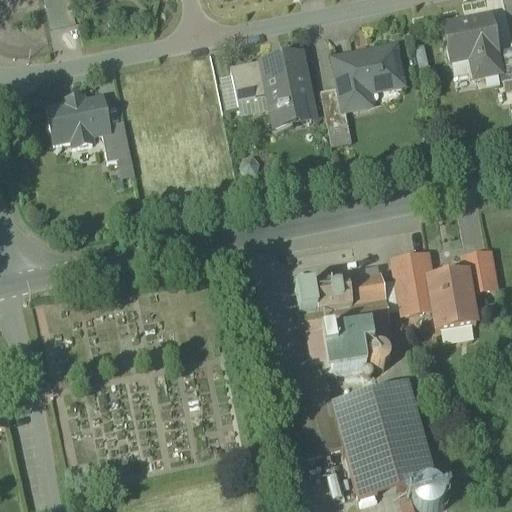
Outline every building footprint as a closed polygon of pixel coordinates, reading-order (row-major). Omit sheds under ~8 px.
[(491,22),(442,32),(449,68),(451,68),(477,62),(481,83),(500,79),(501,79),(497,58),(499,58),(498,56),(491,22)] [(511,53),(498,56),(499,58),(497,58),(501,79),(500,79),(501,87),(511,85),(511,53)] [(395,54),(333,67),(343,117),(366,113),(362,96),(402,88),(395,54)] [(477,62),(451,68),(453,77),(457,76),(458,81),(468,78),(469,84),(474,83),(474,84),(481,83),(477,62)] [(300,65),(277,70),(276,65),(248,71),(248,73),(255,106),(270,103),(272,115),(271,116),(272,119),(273,119),(276,134),(292,130),(290,124),(312,120),(300,65)] [(248,73),(232,76),(231,75),(230,75),(237,110),(255,106),(248,73)] [(231,83),(219,85),(226,118),(238,115),(231,83)] [(83,104),(63,108),(64,112),(46,116),(54,151),(71,147),(73,154),(92,150),(91,143),(102,141),(108,140),(107,132),(101,105),(84,108),(83,104)] [(124,129),(107,132),(108,140),(102,141),(107,169),(118,166),(130,163),(123,130),(124,129)] [(130,163),(118,166),(122,183),(134,181),(130,163)] [(489,260),(462,265),(465,280),(466,279),(470,300),(496,295),(489,260)] [(427,261),(392,268),(401,322),(432,317),(427,286),(431,285),(427,261)] [(243,277),(232,279),(235,297),(247,295),(243,277)] [(431,285),(427,286),(432,317),(436,338),(475,331),(470,300),(466,279),(465,280),(431,285)] [(379,282),(312,293),(316,321),(303,323),(304,323),(304,325),(297,326),(300,343),(307,342),(307,344),(373,333),(377,353),(390,352),(387,331),(388,331),(386,321),(387,321),(387,319),(386,319),(383,301),(384,301),(384,299),(382,299),(381,293),(382,292),(382,290),(381,291),(379,282)] [(312,293),(294,296),(299,324),(304,323),(303,323),(316,321),(312,293)] [(369,336),(325,343),(331,382),(366,376),(362,355),(372,353),(369,336)] [(381,354),(371,356),(365,364),(367,373),(375,379),(385,378),(391,370),(389,360),(381,354)] [(319,371),(280,382),(304,468),(343,457),(344,457),(331,412),(319,371)] [(408,390),(331,412),(344,457),(343,457),(358,508),(435,486),(408,390)] [(431,492),(427,491),(423,491),(420,493),(417,494),(415,497),(413,499),(412,502),(411,504),(411,508),(411,511),(441,511),(442,511),(443,509),(443,507),(442,504),(442,501),(441,499),(439,497),(437,495),(434,493),(431,492)]
